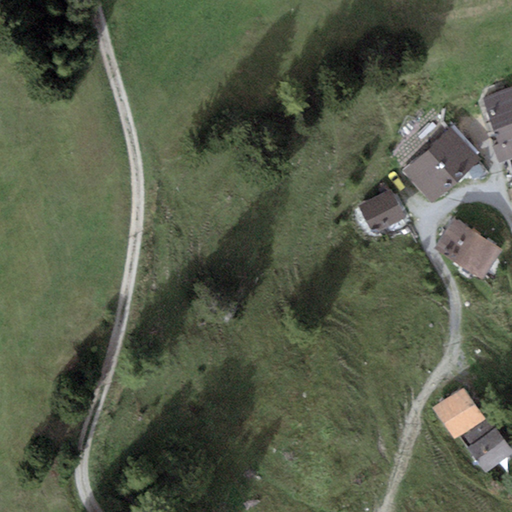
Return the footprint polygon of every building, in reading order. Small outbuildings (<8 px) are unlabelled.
[(511,116),(488,122),(498,165),(511,161),(511,116)] [(436,203),(479,160),(449,129),(406,172),(436,203)] [(392,190),(360,205),(373,234),(405,219),(392,190)] [(501,250),(455,219),(435,249),(482,280),(501,250)] [(463,389),(438,408),(458,434),(484,415),(463,389)] [(511,446),(495,427),(470,450),(487,470),(511,447),(511,446)]
